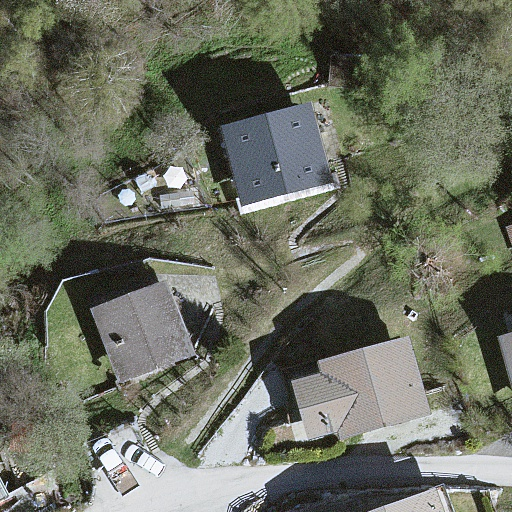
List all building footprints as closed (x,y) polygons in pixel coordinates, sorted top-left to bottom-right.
[(306,100),(221,123),(241,196),(326,172),(306,100)] [(84,267),(93,297),(169,273),(160,244),(84,267)] [(161,281),(94,310),(121,373),(188,345),(161,281)] [(511,332),(502,335),(511,369),(511,332)] [(322,370),(294,378),(309,432),(340,423),(342,428),(422,405),(402,334),(319,359),(322,370)] [(440,511),(430,485),(360,511),(440,511)]
